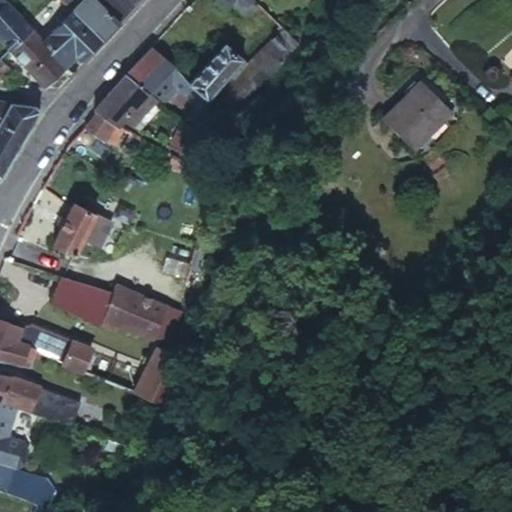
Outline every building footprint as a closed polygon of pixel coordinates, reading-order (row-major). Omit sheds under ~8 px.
[(0,0),(0,42),(4,47),(25,27),(0,0)] [(75,58),(97,38),(63,0),(61,0),(29,32),(56,62),(68,50),(75,58)] [(63,0),(97,38),(133,0),(63,0)] [(221,0),(231,9),(237,3),(253,19),(264,6),(258,0),(221,0)] [(36,81),(56,62),(29,32),(25,27),(4,47),(36,81)] [(303,48),(286,31),(226,95),(242,109),(303,48)] [(156,32),(131,59),(153,76),(177,50),(156,32)] [(511,39),(487,64),(511,87),(511,39)] [(196,76),(211,90),(243,56),(227,43),(196,76)] [(131,59),(104,95),(137,112),(161,82),(153,76),(131,59)] [(411,76),(371,115),(405,146),(443,107),(411,76)] [(130,111),(101,97),(77,131),(85,136),(97,118),(117,129),(130,111)] [(0,168),(39,122),(40,111),(34,106),(23,106),(0,103),(0,168)] [(204,113),(197,106),(187,117),(194,124),(204,113)] [(95,189),(65,174),(45,218),(65,228),(74,206),(86,212),(95,189)] [(216,198),(204,192),(198,208),(210,213),(216,198)] [(103,288),(50,273),(42,296),(94,317),(96,311),(103,288)] [(106,281),(103,288),(96,311),(151,331),(161,301),(106,281)] [(15,316),(0,309),(0,354),(9,358),(11,351),(24,355),(25,350),(28,344),(9,336),(15,316)] [(94,317),(148,337),(151,331),(96,311),(94,317)] [(63,327),(31,316),(15,316),(9,336),(28,344),(25,350),(52,359),(55,353),(46,351),(51,339),(58,342),(63,327)] [(166,396),(181,351),(148,340),(142,354),(63,327),(58,342),(51,339),(46,351),(55,353),(52,359),(85,370),(100,374),(124,382),(166,396)] [(85,370),(52,359),(50,365),(82,376),(85,370)] [(0,397),(10,401),(26,407),(35,382),(0,369),(0,397)] [(120,393),(124,382),(100,374),(96,384),(120,393)] [(26,407),(101,433),(109,409),(35,382),(26,407)] [(0,464),(10,469),(14,466),(22,445),(20,441),(0,433),(0,428),(10,401),(0,397),(0,464)] [(58,511),(65,494),(37,489),(29,511),(58,511)]
